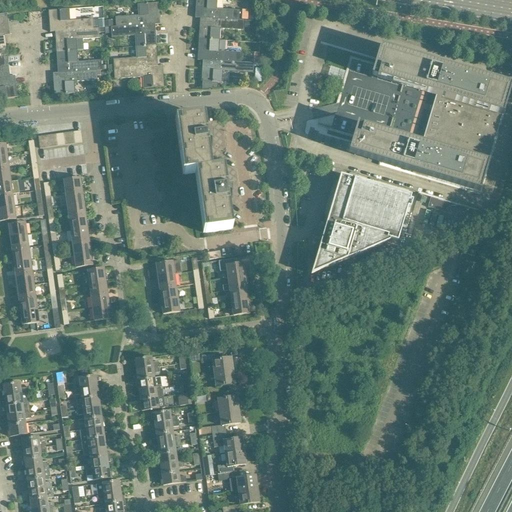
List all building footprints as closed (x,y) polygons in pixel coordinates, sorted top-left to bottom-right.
[(196,11),(195,18),(200,18),(239,20),(240,11),(217,9),(217,0),(196,0),(196,2),(196,11)] [(157,18),(156,15),(156,9),(158,9),(158,4),(158,3),(137,5),(138,16),(115,18),(115,19),(112,19),(112,28),(155,25),(159,25),(159,17),(157,18)] [(70,21),(69,9),(48,11),(49,11),(49,16),(51,16),(52,23),(52,25),(50,25),(50,32),(55,32),(98,29),(97,20),(94,21),(94,19),(70,21)] [(6,28),(6,26),(5,19),(7,19),(7,14),(0,14),(0,36),(5,36),(9,35),(9,28),(6,28)] [(244,21),(239,20),(200,18),(200,25),(202,25),(202,27),(202,34),(199,33),(199,39),(220,41),(221,29),(244,31),(244,21)] [(153,41),(153,35),(153,32),(155,32),(155,25),(112,28),(110,28),(111,38),(134,36),(135,47),(156,46),(156,40),(153,41)] [(100,38),(99,29),(98,29),(55,32),(56,39),(58,39),(59,47),(56,48),(57,53),(78,51),(83,50),(82,40),(100,38)] [(219,52),(220,41),(199,39),(199,44),(201,45),(201,53),(198,53),(198,60),(203,61),(242,63),(242,53),(219,52)] [(156,51),(156,46),(135,47),(135,48),(135,58),(113,60),(113,65),(106,66),(107,70),(113,70),(113,69),(158,66),(157,60),(155,60),(154,51),(156,51)] [(480,193),(511,87),(380,48),(371,77),(372,78),(372,77),(377,78),(377,79),(435,96),(432,106),(431,106),(430,107),(429,108),(429,109),(430,109),(430,110),(431,111),(421,144),(362,126),(362,127),(358,125),(357,124),(348,154),(480,193)] [(78,62),(78,51),(57,53),(57,58),(59,58),(60,67),(58,67),(58,74),(97,71),(102,71),(101,61),(78,62)] [(0,78),(10,77),(9,70),(7,71),(6,68),(5,62),(8,62),(7,56),(0,57),(0,78)] [(351,58),(330,130),(425,158),(445,86),(351,58)] [(254,74),(254,64),(242,63),(203,61),(202,67),(205,67),(204,76),(202,76),(201,82),(222,83),(223,72),(254,74)] [(163,66),(158,66),(113,69),(113,70),(111,70),(111,78),(114,78),(114,79),(119,79),(142,78),(143,89),(164,87),(164,82),(163,66)] [(98,81),(97,71),(58,74),(53,74),(54,81),(56,81),(57,90),(54,90),(55,95),(54,95),(75,94),(74,83),(98,81)] [(15,76),(10,77),(0,78),(0,100),(18,98),(18,97),(17,97),(17,92),(14,93),(13,86),(13,84),(15,84),(15,76)] [(185,175),(197,173),(210,172),(206,147),(212,146),(212,147),(213,147),(213,138),(212,137),(211,136),(210,134),(209,132),(209,131),(208,131),(204,132),(202,117),(177,121),(185,175)] [(83,143),(81,131),(75,132),(76,144),(83,143)] [(46,148),(45,136),(38,137),(40,149),(46,148)] [(300,154),(298,160),(320,166),(322,160),(300,154)] [(0,171),(9,170),(7,157),(0,158),(0,171)] [(0,183),(11,182),(9,170),(0,171),(0,183)] [(222,170),(210,172),(197,173),(205,234),(230,230),(226,200),(232,199),(232,191),(232,190),(232,189),(231,188),(230,187),(229,185),(228,183),(224,184),(222,170)] [(398,242),(411,197),(341,176),(311,276),(382,245),(390,241),(389,240),(398,242)] [(82,191),(80,179),(64,181),(65,194),(82,191)] [(11,182),(0,183),(0,196),(12,195),(19,194),(18,181),(11,182)] [(84,204),(82,191),(65,194),(67,206),(84,204)] [(0,209),(14,207),(12,195),(0,196),(0,209)] [(460,211),(461,206),(431,197),(428,208),(445,213),(447,207),(460,211)] [(86,216),(84,204),(67,206),(69,219),(86,216)] [(14,207),(0,209),(0,222),(16,220),(23,219),(21,206),(14,207)] [(87,229),(86,216),(69,219),(71,231),(87,229)] [(9,225),(10,238),(27,236),(25,223),(9,225)] [(89,241),(87,229),(71,231),(72,244),(89,241)] [(29,248),(27,236),(10,238),(12,251),(29,248)] [(91,254),(89,241),(72,244),(74,256),(91,254)] [(30,261),(29,248),(12,251),(14,263),(30,261)] [(209,260),(221,259),(220,252),(208,253),(209,260)] [(92,267),(91,254),(74,256),(76,269),(92,267)] [(245,276),(243,264),(237,265),(236,259),(219,262),(220,272),(227,271),(228,278),(245,276)] [(32,273),(30,261),(14,263),(16,276),(32,273)] [(156,265),(158,277),(175,275),(173,262),(156,265)] [(106,282),(104,269),(87,271),(89,284),(106,282)] [(34,286),(32,273),(16,276),(17,288),(34,286)] [(176,288),(175,275),(158,277),(160,290),(176,288)] [(246,289),(245,276),(228,278),(229,291),(246,289)] [(108,294),(106,282),(89,284),(91,297),(108,294)] [(35,298),(34,286),(17,288),(19,301),(35,298)] [(178,300),(176,288),(160,290),(162,302),(178,300)] [(248,301),(246,289),(229,291),(231,303),(248,301)] [(109,307),(108,294),(91,297),(93,309),(109,307)] [(37,311),(35,298),(19,301),(21,313),(37,311)] [(180,313),(178,300),(162,302),(163,315),(180,313)] [(250,314),(248,301),(231,303),(233,316),(250,314)] [(111,320),(109,307),(93,309),(95,322),(111,320)] [(39,324),(37,311),(21,313),(23,326),(39,324)] [(233,372),(231,359),(216,361),(215,355),(201,357),(202,363),(212,362),(214,375),(233,372)] [(152,363),(151,358),(132,361),(133,366),(135,365),(136,371),(159,368),(159,362),(152,363)] [(160,373),(159,368),(136,371),(137,376),(134,377),(135,381),(154,379),(154,374),(160,373)] [(235,385),(233,372),(214,375),(216,388),(206,389),(206,395),(220,393),(220,388),(235,385)] [(74,385),(74,390),(97,387),(97,382),(99,381),(98,376),(79,379),(80,384),(74,385)] [(155,383),(154,379),(135,381),(136,386),(138,386),(139,391),(162,388),(161,382),(155,383)] [(4,397),(27,393),(27,388),(20,389),(20,384),(0,386),(1,392),(4,391),(4,397)] [(98,392),(97,387),(74,390),(75,396),(81,395),(82,400),(101,397),(101,392),(98,392)] [(164,398),(162,388),(139,391),(140,397),(137,397),(138,402),(164,398)] [(28,399),(27,393),(4,397),(5,402),(2,402),(3,407),(23,404),(23,405),(29,404),(28,399)] [(221,399),(220,393),(206,395),(207,402),(218,401),(219,413),(238,411),(237,397),(221,399)] [(191,405),(190,394),(183,395),(184,400),(182,401),(183,406),(191,405)] [(102,402),(101,397),(82,400),(82,405),(76,405),(77,411),(100,407),(100,402),(102,402)] [(165,409),(164,398),(138,402),(138,406),(141,406),(142,412),(165,409)] [(23,409),(23,405),(23,404),(3,407),(4,412),(6,412),(7,417),(30,414),(29,408),(23,409)] [(101,413),(100,407),(77,411),(78,416),(84,415),(85,420),(104,417),(103,412),(101,413)] [(240,424),(238,411),(219,413),(221,427),(211,428),(212,436),(226,434),(225,426),(240,424)] [(171,417),(170,412),(151,414),(151,420),(154,419),(155,425),(178,421),(177,416),(171,417)] [(31,419),(30,414),(7,417),(8,422),(5,423),(6,427),(26,425),(25,420),(31,419)] [(105,422),(104,417),(85,420),(85,425),(79,426),(80,431),(103,428),(102,422),(105,422)] [(179,427),(178,421),(155,425),(155,430),(153,430),(153,435),(173,432),(172,428),(179,427)] [(26,429),(26,425),(6,427),(7,432),(9,432),(10,437),(33,434),(32,429),(26,429)] [(104,433),(103,428),(80,431),(81,441),(107,437),(106,433),(104,433)] [(173,437),(173,432),(153,435),(154,440),(157,440),(157,445),(181,442),(180,436),(173,437)] [(227,441),(226,434),(212,436),(214,449),(224,447),(225,455),(244,452),(242,439),(227,441)] [(107,442),(107,437),(81,441),(83,451),(106,448),(105,443),(107,442)] [(39,443),(38,438),(19,440),(20,446),(22,445),(23,451),(46,448),(45,442),(39,443)] [(181,447),(181,442),(157,445),(158,450),(156,451),(156,455),(176,453),(175,448),(181,447)] [(47,453),(46,448),(23,451),(24,456),(21,457),(22,461),(41,459),(41,454),(47,453)] [(107,453),(106,448),(83,451),(83,456),(90,456),(90,460),(110,458),(109,453),(107,453)] [(246,466),(244,452),(225,455),(226,461),(223,462),(223,467),(218,467),(219,475),(232,474),(231,468),(246,466)] [(176,457),(176,453),(156,455),(157,460),(159,460),(160,465),(183,462),(183,456),(176,457)] [(110,462),(110,458),(90,460),(91,465),(85,466),(85,471),(109,468),(108,463),(110,462)] [(42,463),(41,459),(22,461),(22,466),(25,466),(26,471),(49,468),(48,462),(42,463)] [(184,467),(183,462),(160,465),(161,471),(159,471),(159,476),(179,473),(178,468),(184,467)] [(50,478),(49,468),(26,471),(26,476),(24,477),(24,481),(44,479),(50,478)] [(109,473),(109,468),(85,471),(86,477),(92,476),(93,481),(112,478),(112,473),(109,473)] [(179,477),(179,473),(159,476),(160,480),(162,480),(163,486),(186,483),(185,477),(179,477)] [(232,480),(232,474),(219,475),(218,476),(219,482),(232,480)] [(232,480),(229,480),(231,494),(239,493),(257,490),(255,476),(237,479),(232,480)] [(45,483),(44,479),(24,481),(25,486),(28,486),(28,491),(51,488),(51,483),(45,483)] [(122,486),(122,481),(96,485),(98,495),(121,492),(120,487),(122,486)] [(53,498),(51,488),(28,491),(29,497),(27,497),(27,502),(47,499),(53,498)] [(259,504),(257,490),(239,493),(241,506),(259,504)] [(121,498),(121,492),(98,495),(98,501),(104,500),(105,505),(125,502),(124,497),(121,498)] [(47,504),(47,499),(27,502),(28,506),(30,506),(31,511),(54,508),(53,503),(47,504)] [(125,507),(125,502),(105,505),(106,510),(100,510),(99,511),(123,511),(123,507),(125,507)]
